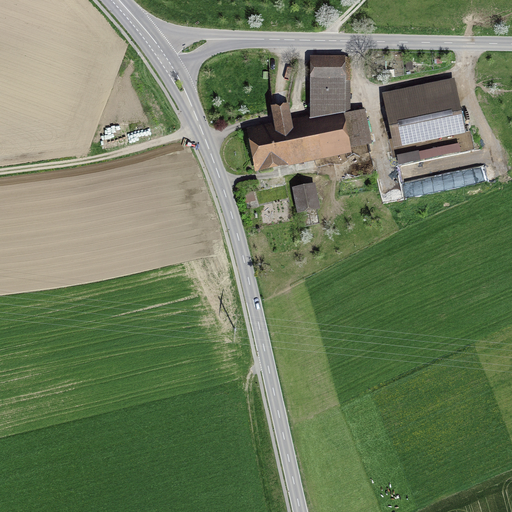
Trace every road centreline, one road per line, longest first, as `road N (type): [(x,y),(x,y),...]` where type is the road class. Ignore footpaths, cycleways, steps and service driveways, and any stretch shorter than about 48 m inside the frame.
road 1 (secondary): [(299,511),(224,191),(201,130),(152,44)]
road 2 (secondary): [(511,44),(152,44)]
road 3 (track): [(0,170),(103,157),(201,130)]
